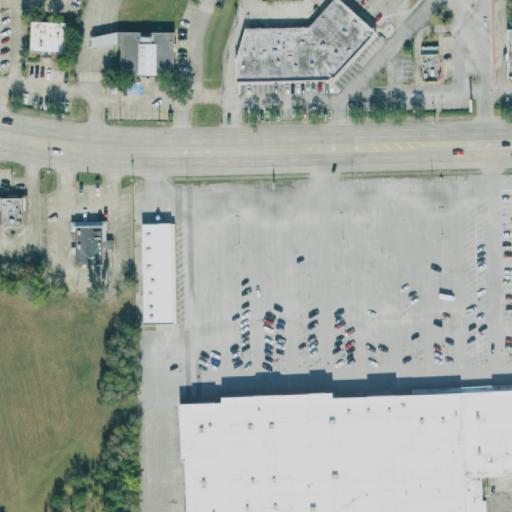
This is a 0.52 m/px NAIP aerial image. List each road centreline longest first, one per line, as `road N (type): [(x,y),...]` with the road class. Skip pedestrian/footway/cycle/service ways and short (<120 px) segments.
road 1 (secondary): [(180,150),(464,145)]
road 2 (secondary): [(0,132),(155,150)]
